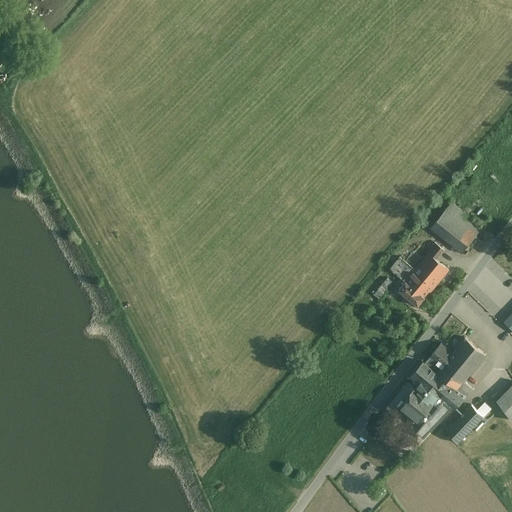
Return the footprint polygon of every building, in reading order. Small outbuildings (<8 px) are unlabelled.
[(455,198),(435,223),(467,249),(487,224),(455,198)] [(414,269),(398,256),(388,268),(403,281),(398,288),(418,305),(449,268),(435,256),(443,248),(433,240),(424,250),(427,253),(414,269)] [(486,354),(465,337),(453,352),(441,343),(425,363),(423,361),(411,376),(414,379),(393,405),(427,433),(448,407),(453,410),(474,389),(466,382),(486,354)] [(511,387),(498,401),(511,419),(511,387)] [(473,404),(448,430),(459,444),(485,416),(473,404)]
